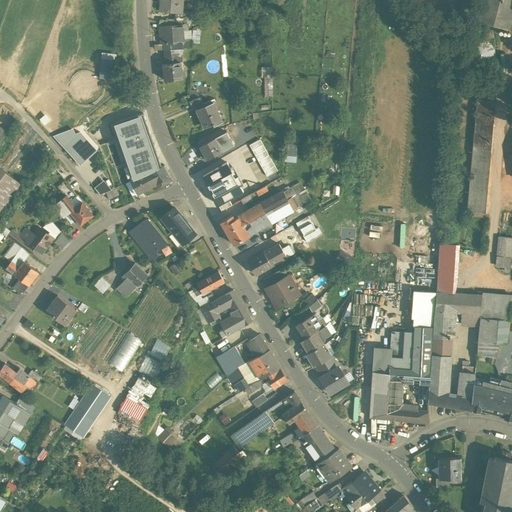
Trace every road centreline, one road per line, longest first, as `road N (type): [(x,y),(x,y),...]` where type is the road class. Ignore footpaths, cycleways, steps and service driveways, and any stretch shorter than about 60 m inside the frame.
road 1 (residential): [(185,186),(317,410),(388,461)]
road 2 (residential): [(185,186),(90,232),(0,341)]
road 3 (track): [(511,77),(488,258),(463,283)]
road 4 (residential): [(141,0),(142,55),(185,186)]
road 5 (track): [(111,218),(67,159),(0,93)]
road 6 (residential): [(511,432),(454,425),(388,461)]
